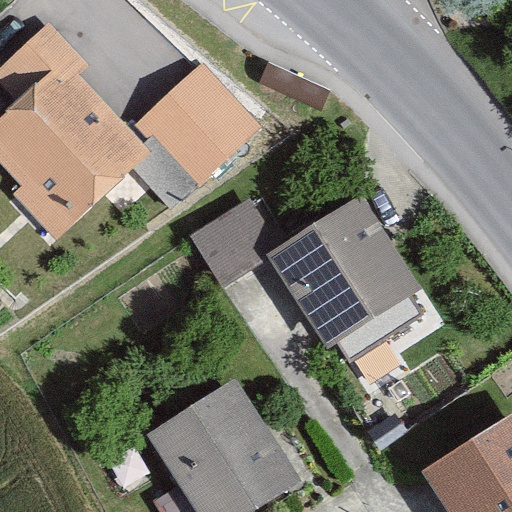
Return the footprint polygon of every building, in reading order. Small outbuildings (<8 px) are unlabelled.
[(0,72),(0,84),(20,107),(66,66),(78,79),(88,69),(51,26),(0,72)] [(205,63),(138,124),(197,188),(263,127),(205,63)] [(20,107),(0,125),(0,167),(61,235),(148,156),(78,79),(66,66),(20,107)] [(247,202),(193,239),(227,290),(281,253),(247,202)] [(358,203),(265,264),(329,360),(422,299),(358,203)] [(236,390),(149,445),(191,511),(265,511),(300,490),(236,390)] [(511,511),(511,425),(423,483),(442,511),(511,511)]
